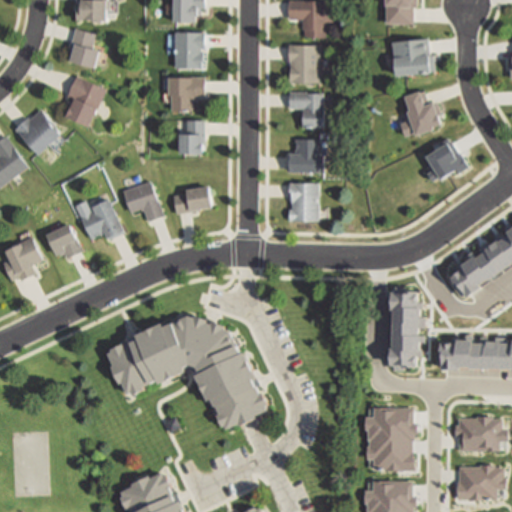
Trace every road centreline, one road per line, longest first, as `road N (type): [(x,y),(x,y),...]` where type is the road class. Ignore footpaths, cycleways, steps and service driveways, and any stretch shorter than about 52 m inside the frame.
road 1 (residential): [(247,258),(394,258),(511,181)]
road 2 (residential): [(247,258),(180,263),(0,345)]
road 3 (residential): [(249,0),(247,258)]
road 4 (residential): [(511,165),(472,101),(466,1)]
